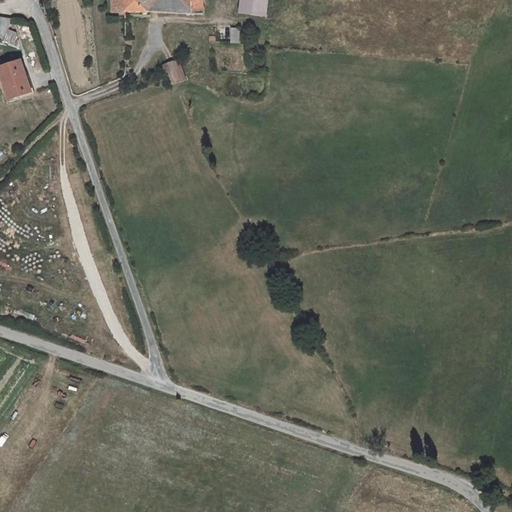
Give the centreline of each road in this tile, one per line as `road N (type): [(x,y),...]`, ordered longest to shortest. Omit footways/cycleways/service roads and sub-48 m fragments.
road 1 (residential): [(33,8),(161,385)]
road 2 (unclassified): [(161,385),(415,468),(474,493),(486,511)]
road 3 (unclassified): [(0,333),(161,385)]
